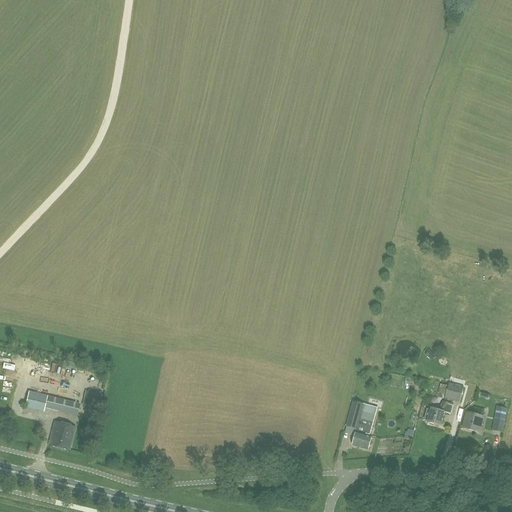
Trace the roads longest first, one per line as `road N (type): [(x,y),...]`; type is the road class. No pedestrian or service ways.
road 1 (secondary): [(0,467),(181,511)]
road 2 (unclassified): [(511,480),(365,469)]
